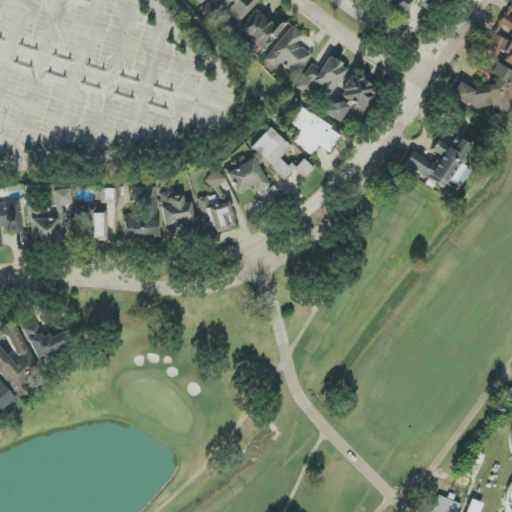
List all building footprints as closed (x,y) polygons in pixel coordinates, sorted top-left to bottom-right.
[(258,0),(221,0),(215,7),(210,2),(201,12),(210,20),(215,14),(224,22),(230,15),(239,23),(258,0)] [(396,0),(392,6),(403,13),(412,0),(414,0),(429,9),(435,0),(396,0)] [(239,31),(264,52),(288,23),(278,15),(271,23),(256,10),(239,31)] [(511,18),(503,14),(483,50),(500,59),(499,61),(511,67),(511,18)] [(296,44),(303,35),(291,26),(264,60),(276,70),(281,64),(295,75),(310,55),(296,44)] [(296,89),(311,97),(316,88),(331,96),(346,68),(327,57),(321,69),(310,63),(296,89)] [(460,83),(453,95),(453,98),(472,108),(491,106),(492,114),(507,112),(506,93),(511,80),(511,72),(489,60),(483,71),(495,78),(496,84),(477,86),(474,91),(460,83)] [(364,111),(376,87),(350,74),(338,98),(364,111)] [(347,110),(330,99),(322,113),(339,123),(347,110)] [(330,153),(341,133),(299,109),(290,124),(300,130),(293,143),(313,155),(318,146),(330,153)] [(251,149),(285,179),(293,170),(304,179),(313,168),(303,159),(294,170),(281,158),(291,147),(269,128),(251,149)] [(446,191),(451,182),(460,187),(469,171),(461,166),(472,147),(455,137),(448,147),(437,140),(430,151),(439,156),(433,166),(412,152),(404,165),(446,191)] [(254,158),(247,162),(244,157),(223,169),(237,194),(252,186),(256,192),(268,185),(254,158)] [(226,196),(217,188),(226,180),(215,170),(204,182),(223,200),(226,196)] [(158,240),(156,188),(138,189),(139,214),(123,215),(124,242),(158,240)] [(31,245),(65,243),(64,205),(72,205),(71,190),(55,190),(56,210),(30,211),(31,245)] [(115,204),(115,190),(97,190),(97,204),(115,204)] [(214,233),(236,227),(230,202),(210,207),(207,196),(197,199),(202,219),(210,217),(214,233)] [(0,202),(0,249),(3,249),(2,233),(22,232),(20,202),(0,202)] [(85,241),(106,242),(107,208),(76,207),(76,234),(85,234),(85,241)] [(22,329),(39,361),(80,340),(70,320),(55,328),(57,331),(44,338),(36,322),(22,329)] [(0,374),(20,398),(25,396),(31,390),(24,382),(37,371),(18,326),(6,331),(18,359),(12,364),(0,349),(0,374)] [(0,411),(1,413),(16,401),(0,381),(0,411)] [(457,511),(460,503),(437,497),(432,511),(457,511)]
